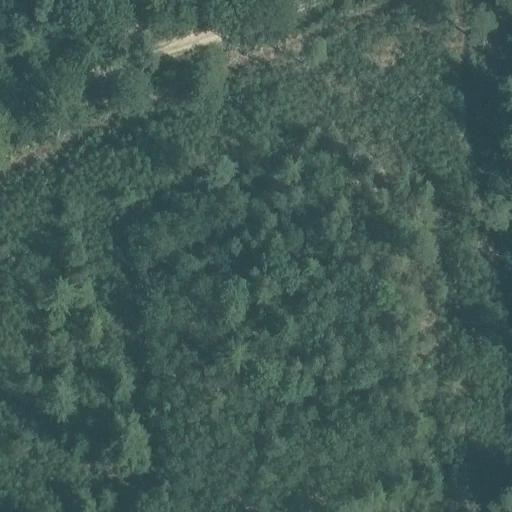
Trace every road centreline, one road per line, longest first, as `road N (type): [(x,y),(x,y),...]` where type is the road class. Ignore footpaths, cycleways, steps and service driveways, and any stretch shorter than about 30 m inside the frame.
road 1 (track): [(79,84),(312,0)]
road 2 (track): [(511,175),(480,0)]
